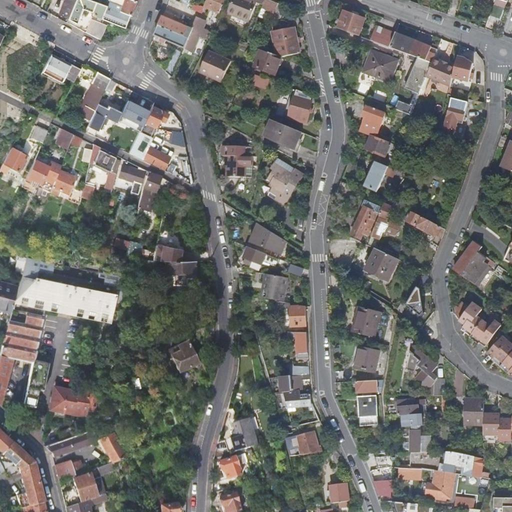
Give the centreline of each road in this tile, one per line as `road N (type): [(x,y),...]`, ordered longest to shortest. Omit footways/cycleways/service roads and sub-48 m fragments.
road 1 (residential): [(374,511),(323,373),(315,228),(338,132),(310,0)]
road 2 (unclassified): [(125,60),(187,109),(225,277),(223,381),(203,449),(199,511)]
road 3 (residential): [(502,52),(494,124),(438,273),(454,341),(482,376),(511,389)]
road 4 (residential): [(502,52),(367,0)]
road 5 (unclassified): [(125,60),(97,55),(0,3)]
